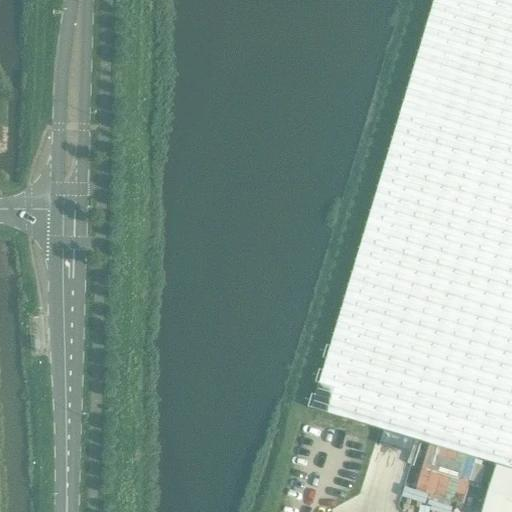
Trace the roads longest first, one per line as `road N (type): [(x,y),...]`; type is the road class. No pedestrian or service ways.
road 1 (tertiary): [(65,511),(68,207)]
road 2 (tertiary): [(74,0),(65,24),(57,161),(68,207)]
road 3 (tertiary): [(68,207),(80,162),(81,0)]
